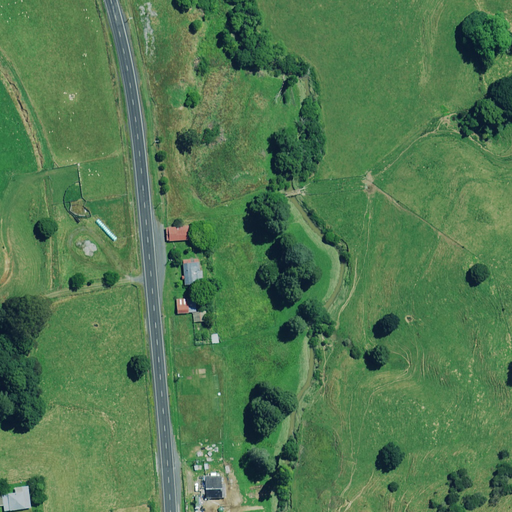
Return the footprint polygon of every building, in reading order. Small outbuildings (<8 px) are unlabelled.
[(185,225),(166,227),(167,242),(186,240),(185,225)] [(188,262),(179,263),(182,285),(190,284),(188,262)] [(191,298),(172,300),(174,315),(193,312),(191,298)] [(206,322),(205,312),(192,313),(193,323),(206,322)] [(220,499),(220,477),(204,477),(204,499),(220,499)] [(4,511),(30,508),(27,487),(14,489),(14,494),(0,495),(0,506),(3,506),(3,511),(4,511)]
